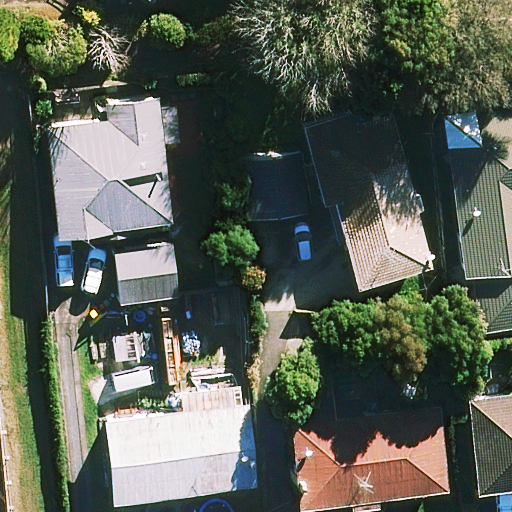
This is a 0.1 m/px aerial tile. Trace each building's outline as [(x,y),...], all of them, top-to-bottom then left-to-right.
[(178,141),(175,103),(159,105),(159,96),(96,101),(97,121),(42,125),(51,231),(168,222),(161,142),(178,141)] [(473,105),(437,109),(441,144),(477,139),(473,105)] [(511,108),(496,110),(499,139),(446,145),(460,272),(469,271),(476,328),(511,324),(511,108)] [(425,266),(390,109),(302,129),(317,198),(331,195),(350,282),(425,266)] [(306,213),(299,153),(251,159),(257,218),(306,213)] [(175,296),(171,245),(114,250),(119,301),(175,296)] [(511,391),(465,396),(474,487),(511,483),(511,391)] [(251,483),(244,402),(104,415),(111,496),(251,483)] [(292,417),(298,501),(345,498),(346,506),(382,503),(382,495),(440,491),(434,407),(292,417)]
